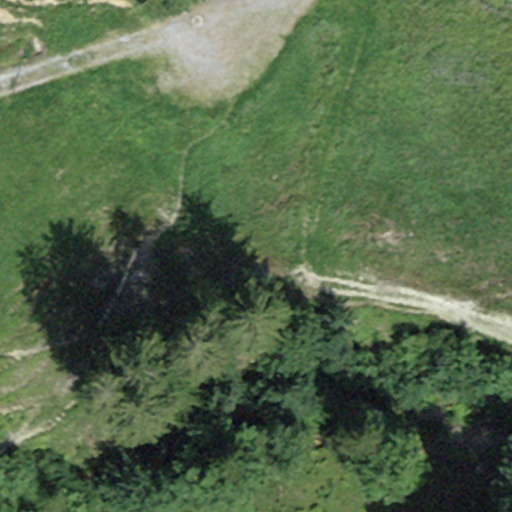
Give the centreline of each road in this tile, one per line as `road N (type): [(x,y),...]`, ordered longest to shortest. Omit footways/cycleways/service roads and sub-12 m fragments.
road 1 (track): [(165,289),(364,292),(511,339)]
road 2 (track): [(209,15),(0,87)]
